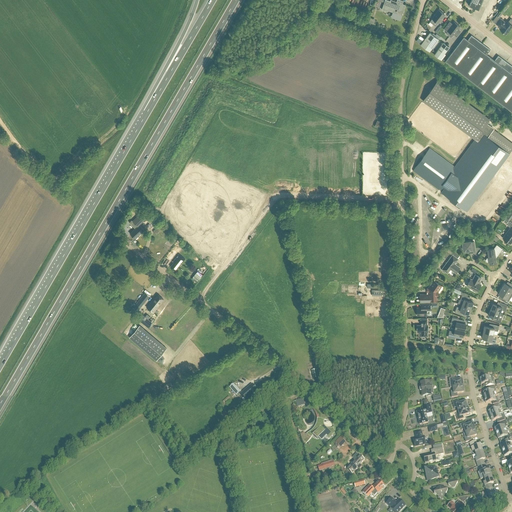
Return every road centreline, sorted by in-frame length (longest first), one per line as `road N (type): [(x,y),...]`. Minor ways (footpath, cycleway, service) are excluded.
road 1 (motorway): [(0,405),(236,0)]
road 2 (unclassified): [(397,443),(407,397),(400,95),(423,0)]
road 3 (motorway): [(146,111),(0,364)]
road 4 (residential): [(511,506),(469,370),(475,319),(494,277)]
road 5 (residential): [(302,387),(128,246)]
road 6 (track): [(127,109),(55,176),(0,120)]
road 7 (motorway): [(211,0),(146,111)]
road 8 (motorway): [(196,0),(146,111)]
